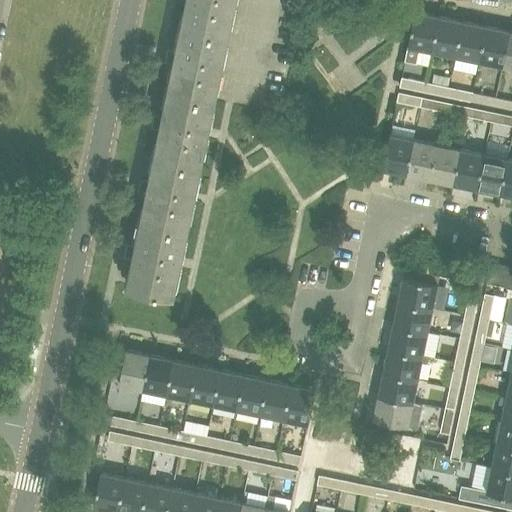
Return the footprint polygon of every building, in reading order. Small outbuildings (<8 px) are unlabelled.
[(187,0),(182,24),(229,34),(236,0),(187,0)] [(432,50),(439,15),(415,10),(405,60),(416,63),(420,47),(432,50)] [(456,55),(463,20),(439,15),(432,50),(456,55)] [(479,60),(486,25),(463,20),(456,55),(479,60)] [(169,48),(166,61),(174,63),(169,89),(215,99),(229,34),(182,24),(177,50),(169,48)] [(502,65),(510,30),(486,25),(479,60),(502,65)] [(511,66),(511,30),(510,30),(502,65),(511,66)] [(424,91),(426,82),(402,77),(400,86),(424,91)] [(447,96),(449,86),(426,82),(424,91),(447,96)] [(471,101),(472,91),(449,86),(447,96),(471,101)] [(155,114),(152,126),(160,128),(155,154),(202,164),(215,99),(169,89),(163,115),(155,114)] [(494,106),(496,96),(472,91),(471,101),(494,106)] [(421,106),(423,97),(399,92),(397,101),(421,106)] [(511,109),(511,99),(496,96),(494,106),(511,109)] [(444,111),(446,102),(423,97),(421,106),(444,111)] [(468,116),(470,107),(446,102),(444,111),(468,116)] [(491,120),(493,112),(470,107),(468,116),(491,120)] [(511,124),(511,115),(493,112),(491,120),(511,124)] [(407,173),(414,138),(390,133),(382,168),(407,173)] [(430,178),(438,143),(414,138),(407,173),(430,178)] [(454,183),(461,148),(438,143),(430,178),(454,183)] [(477,187),(485,153),(461,148),(454,183),(477,187)] [(501,192),(508,157),(485,153),(477,187),(501,192)] [(141,178),(139,191),(147,193),(141,219),(188,229),(202,164),(155,154),(149,180),(141,178)] [(511,194),(511,158),(508,157),(501,192),(511,194)] [(128,243),(125,256),(133,257),(128,284),(174,294),(188,229),(141,219),(136,245),(128,243)] [(499,285),(503,264),(492,261),(487,282),(499,285)] [(509,287),(511,274),(511,265),(503,264),(499,285),(509,287)] [(398,300),(434,307),(438,283),(403,275),(398,300)] [(466,314),(475,316),(480,292),(471,290),(466,314)] [(481,317),(490,319),(495,295),(486,293),(481,317)] [(429,331),(434,307),(398,300),(393,323),(429,331)] [(470,339),(475,316),(466,314),(465,319),(462,335),(461,337),(470,339)] [(455,317),(452,332),(462,335),(465,319),(455,317)] [(485,342),(490,319),(481,317),(476,340),(485,342)] [(425,354),(429,331),(393,323),(388,347),(425,354)] [(465,363),(470,339),(461,337),(456,361),(465,363)] [(482,360),(485,342),(476,340),(471,364),(480,366),(482,360)] [(485,342),(482,360),(495,363),(499,345),(485,342)] [(421,378),(425,354),(388,347),(384,370),(421,378)] [(144,388),(151,353),(127,348),(119,383),(144,388)] [(167,393),(174,358),(151,353),(144,388),(167,393)] [(190,398),(198,363),(174,358),(167,393),(190,398)] [(460,386),(465,363),(456,361),(451,384),(460,386)] [(214,403),(221,368),(198,363),(190,398),(214,403)] [(475,389),(480,366),(471,364),(466,387),(475,389)] [(237,408),(245,373),(221,368),(214,403),(237,408)] [(416,401),(421,378),(384,370),(379,393),(416,401)] [(261,413),(268,378),(245,373),(237,408),(261,413)] [(284,418),(292,383),(268,378),(261,413),(284,418)] [(292,383),(284,418),(309,423),(316,388),(292,383)] [(455,409),(460,386),(451,384),(446,407),(455,409)] [(470,413),(475,389),(466,387),(461,411),(470,413)] [(412,426),(416,401),(379,393),(374,418),(412,426)] [(511,421),(511,396),(506,396),(502,419),(511,421)] [(450,433),(455,409),(446,407),(441,431),(450,433)] [(466,436),(470,413),(461,411),(456,434),(466,436)] [(135,429),(137,420),(114,415),(112,424),(135,429)] [(511,445),(511,421),(502,419),(497,443),(511,445)] [(158,434),(160,425),(137,420),(135,429),(158,434)] [(182,439),(184,430),(160,425),(158,434),(182,439)] [(132,444),(134,435),(110,430),(109,439),(132,444)] [(205,444),(207,435),(184,430),(182,439),(205,444)] [(461,460),(466,436),(456,434),(451,458),(461,460)] [(155,449),(157,440),(134,435),(132,444),(155,449)] [(229,449),(231,440),(207,435),(205,444),(229,449)] [(179,454),(181,445),(157,440),(155,449),(179,454)] [(252,454),(254,445),(231,440),(229,449),(252,454)] [(511,470),(511,445),(497,443),(492,466),(511,470)] [(202,459),(204,450),(181,445),(179,454),(202,459)] [(276,459),(278,450),(254,445),(252,454),(276,459)] [(226,464),(228,455),(204,450),(202,459),(226,464)] [(278,450),(276,459),(300,463),(302,455),(278,450)] [(249,469),(251,460),(228,455),(226,464),(249,469)] [(273,473),(275,465),(251,460),(249,469),(273,473)] [(275,465),(273,473),(296,478),(298,470),(275,465)] [(511,495),(511,470),(492,466),(487,490),(511,495)] [(118,511),(125,476),(101,471),(94,506),(118,511)] [(341,488),(343,479),(320,474),(318,483),(341,488)] [(123,511),(142,511),(149,481),(125,476),(118,511),(123,511)] [(365,493),(366,484),(343,479),(341,488),(365,493)] [(166,511),(172,486),(149,481),(142,511),(166,511)] [(388,498),(390,489),(366,484),(365,493),(388,498)] [(191,511),(196,491),(172,486),(166,511),(191,511)] [(411,503),(413,494),(390,489),(388,498),(411,503)] [(215,511),(219,496),(196,491),(191,511),(215,511)] [(435,508),(437,499),(413,494),(411,503),(435,508)] [(240,511),(243,501),(219,496),(215,511),(240,511)] [(454,511),(458,511),(460,504),(437,499),(435,508),(454,511)] [(264,511),(266,505),(243,501),(240,511),(264,511)]
